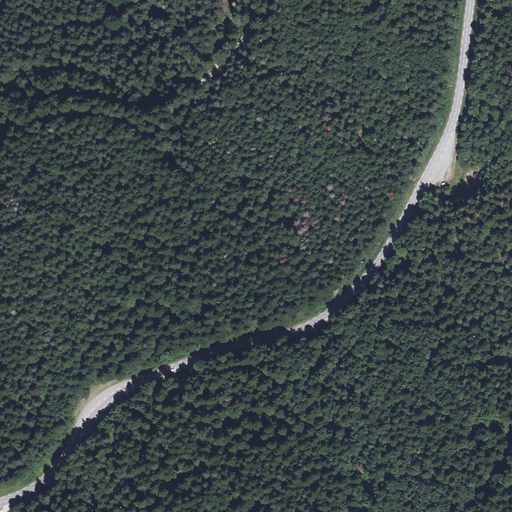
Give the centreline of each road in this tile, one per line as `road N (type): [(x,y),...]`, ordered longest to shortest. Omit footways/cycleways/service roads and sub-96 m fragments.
road 1 (secondary): [(470,0),(453,119),(384,253),(357,288),(293,333),(226,349),(119,393),(83,426),(56,469),(0,502)]
road 2 (track): [(227,59),(157,106),(70,95),(0,111)]
road 3 (track): [(450,146),(472,87),(482,0)]
